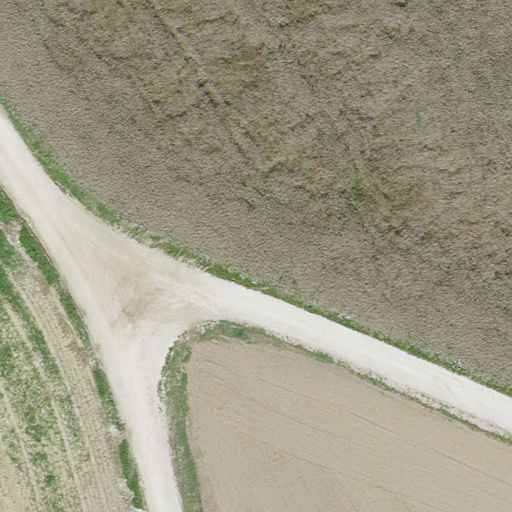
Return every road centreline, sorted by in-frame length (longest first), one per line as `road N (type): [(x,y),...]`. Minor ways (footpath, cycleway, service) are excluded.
road 1 (track): [(113,377),(208,301),(244,305),(511,423)]
road 2 (track): [(0,160),(80,290),(153,511)]
road 3 (track): [(208,301),(37,215)]
